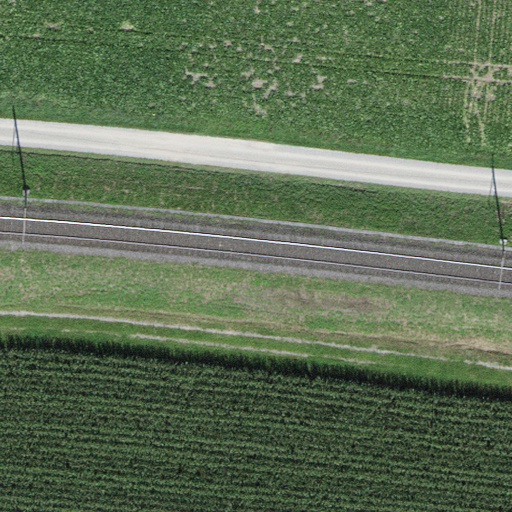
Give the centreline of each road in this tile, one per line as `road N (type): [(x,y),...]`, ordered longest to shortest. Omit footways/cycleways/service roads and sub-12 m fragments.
road 1 (track): [(0,322),(111,326),(511,377)]
road 2 (track): [(511,182),(0,133)]
